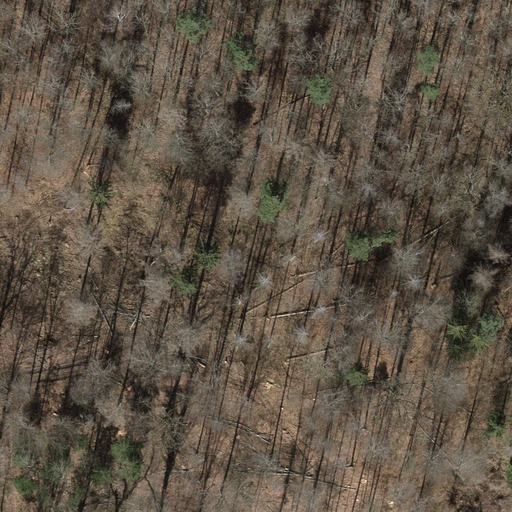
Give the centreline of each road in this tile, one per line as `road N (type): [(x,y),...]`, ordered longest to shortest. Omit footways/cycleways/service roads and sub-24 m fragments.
road 1 (track): [(511,113),(422,185),(303,231),(221,302)]
road 2 (track): [(221,302),(137,352),(0,382)]
